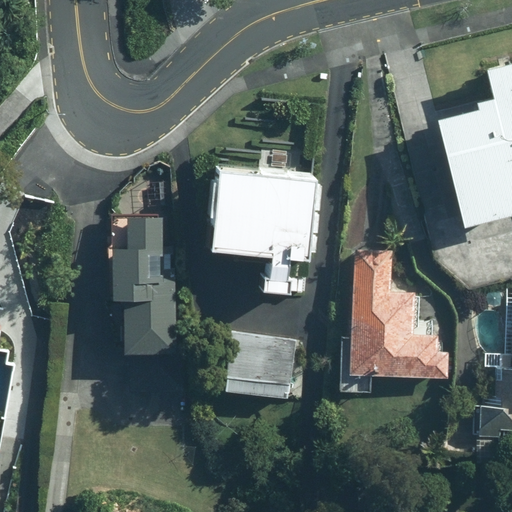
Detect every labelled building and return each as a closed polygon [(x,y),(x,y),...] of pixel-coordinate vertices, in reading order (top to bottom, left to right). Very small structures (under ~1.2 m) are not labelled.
[(511,63),(482,70),(490,104),(433,117),(458,227),(511,214),(511,63)] [(211,252),(263,255),(261,293),(283,294),(285,256),(307,257),(311,178),(215,173),(211,252)] [(112,199),(76,210),(72,284),(107,303),(124,304),(121,355),(133,356),(132,389),(183,392),(185,354),(172,354),(176,277),(157,276),(160,219),(111,216),(112,199)] [(344,392),(372,394),(374,368),(385,369),(384,376),(447,380),(449,352),(435,351),(436,337),(412,336),(415,293),(390,291),(393,253),(354,250),(344,392)] [(293,341),(230,332),(222,390),(285,398),(293,341)] [(511,358),(497,358),(494,408),(473,407),(472,426),(452,425),(451,452),(477,454),(477,465),(503,466),(505,431),(511,431),(511,358)]
